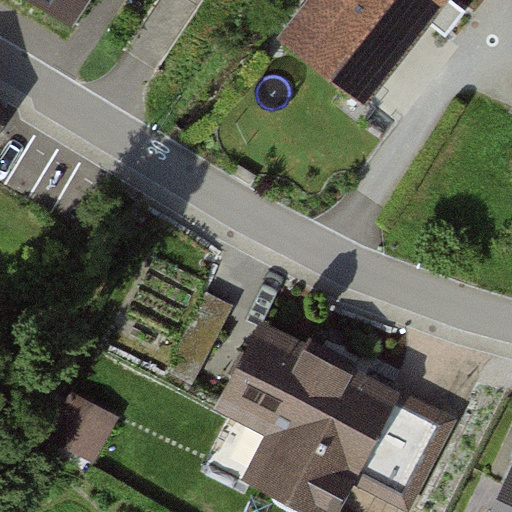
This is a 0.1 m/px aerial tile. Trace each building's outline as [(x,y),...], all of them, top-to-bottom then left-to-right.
[(94,0),(29,0),(76,29),(94,0)] [(345,0),(298,58),(367,114),(461,0),(345,0)] [(233,306),(206,293),(167,372),(194,385),(233,306)] [(442,424),(267,333),(230,403),(295,437),(271,484),(325,511),(328,511),(351,469),(404,496),(442,424)] [(113,427),(70,404),(51,439),(94,462),(113,427)] [(511,511),(511,485),(498,511),(511,511)]
